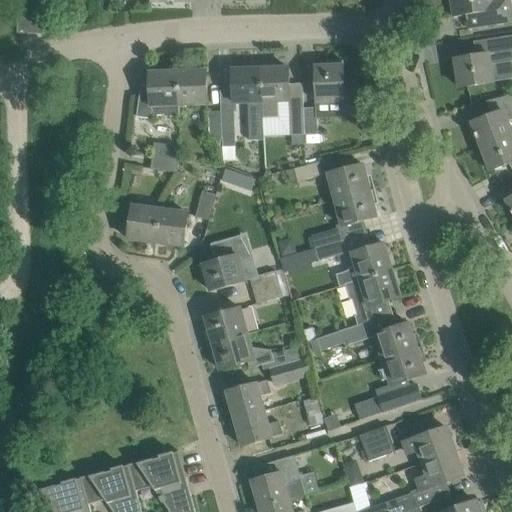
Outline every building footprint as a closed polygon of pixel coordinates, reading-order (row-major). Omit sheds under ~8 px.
[(450,0),(453,18),(477,14),(479,27),(511,22),(511,15),(509,0),(450,0)] [(17,34),(44,34),(44,19),(18,18),(17,34)] [(511,65),(511,63),(511,62),(511,35),(480,39),(482,56),(456,59),(459,88),(494,84),(511,80),(511,65)] [(328,67),(315,67),(317,103),(344,102),(345,112),(359,111),(358,83),(344,83),(343,66),(343,61),(328,62),(328,67)] [(262,102),(263,114),(263,118),(278,118),(278,102),(290,101),(289,68),(276,69),(276,63),(260,64),(262,102)] [(248,114),(263,114),(262,102),(260,64),(245,64),(245,70),(233,70),(234,103),(248,103),(248,114)] [(206,71),(178,72),(179,106),(207,105),(206,71)] [(179,106),(178,72),(150,73),(150,92),(140,91),(137,117),(158,120),(158,116),(165,115),(165,117),(180,117),(179,106)] [(511,119),(511,95),(491,100),(496,114),(472,123),(476,134),(475,135),(477,140),(478,139),(481,147),(511,135),(511,130),(509,121),(511,119)] [(288,109),(289,136),(305,135),(304,108),(288,109)] [(318,108),(304,108),(305,135),(319,135),(318,108)] [(234,111),(221,112),(222,138),(222,148),(235,147),(234,111)] [(209,139),(222,138),(221,112),(208,112),(209,139)] [(511,135),(481,147),(490,171),(508,165),(511,163),(511,135)] [(154,143),(153,156),(179,160),(181,147),(154,143)] [(179,160),(153,156),(151,169),(177,173),(179,160)] [(320,163),(293,170),(296,183),(323,176),(320,163)] [(327,175),(333,201),(370,191),(363,165),(327,175)] [(234,186),(238,174),(226,170),(222,182),(234,186)] [(370,191),(333,201),(339,224),(340,227),(363,221),(377,218),(374,205),(378,204),(374,190),(370,191)] [(202,191),(195,217),(208,221),(215,195),(202,191)] [(128,240),(156,243),(160,210),(133,206),(128,240)] [(160,210),(156,243),(184,247),(188,214),(160,210)] [(336,228),(311,236),(312,238),(308,239),(310,248),(314,246),(315,249),(340,242),(336,228)] [(216,261),(203,265),(211,292),(245,282),(246,282),(233,238),(211,244),(216,261)] [(343,255),(340,242),(315,249),(316,254),(310,256),(312,264),(343,255)] [(344,273),(336,275),(340,287),(346,286),(346,285),(392,271),(384,244),(350,254),(355,268),(344,273)] [(346,285),(346,286),(350,300),(352,300),(357,316),(355,317),(357,326),(393,315),(389,301),(400,298),(392,271),(346,285)] [(250,279),(253,292),(280,284),(276,272),(250,279)] [(280,284),(253,292),(257,305),(283,297),(280,284)] [(206,318),(213,344),(250,334),(242,308),(206,318)] [(317,340),(321,351),(370,336),(366,324),(339,332),(317,340)] [(397,328),(374,335),(383,361),(417,349),(422,347),(417,334),(413,336),(409,324),(397,328)] [(313,341),(316,340),(313,328),(304,331),(308,343),(313,341)] [(269,369),(269,370),(289,364),(289,362),(285,350),(272,354),(271,351),(254,348),(250,334),(213,344),(220,370),(248,363),(250,369),(262,365),(263,371),(269,369)] [(392,387),(375,392),(382,415),(422,401),(417,386),(410,388),(408,381),(426,375),(417,349),(383,361),(392,387)] [(289,364),(269,370),(273,384),(310,374),(306,358),(289,362),(289,364)] [(227,393),(235,420),(264,411),(261,398),(272,395),(268,382),(257,385),(257,384),(227,393)] [(304,401),(310,427),(325,423),(318,397),(304,401)] [(264,411),(235,420),(242,447),(283,435),(280,422),(268,425),(264,411)] [(360,435),(364,447),(365,450),(360,452),(363,459),(368,458),(369,461),(396,452),(386,426),(360,435)] [(421,464),(455,452),(446,428),(404,443),(409,456),(417,453),(421,464)] [(178,451),(129,465),(137,492),(153,487),(160,498),(159,499),(162,504),(163,503),(169,511),(168,511),(195,511),(191,498),(178,451)] [(371,508),(359,511),(408,511),(419,508),(430,504),(449,497),(444,484),(464,476),(455,452),(421,464),(425,476),(415,479),(419,490),(411,492),(411,494),(371,508)] [(89,476),(81,478),(88,505),(105,500),(112,511),(141,511),(137,492),(129,465),(89,476)] [(252,482),(260,509),(290,500),(305,495),(301,480),(296,482),(293,470),(252,482)] [(30,492),(35,511),(90,511),(88,505),(81,479),(80,479),(77,480),(76,479),(30,492)] [(293,511),(290,500),(260,509),(260,511),(305,511),(303,511),(293,511)] [(485,511),(481,501),(477,503),(476,501),(447,511),(485,511)] [(356,511),(354,503),(325,511),(356,511)]
